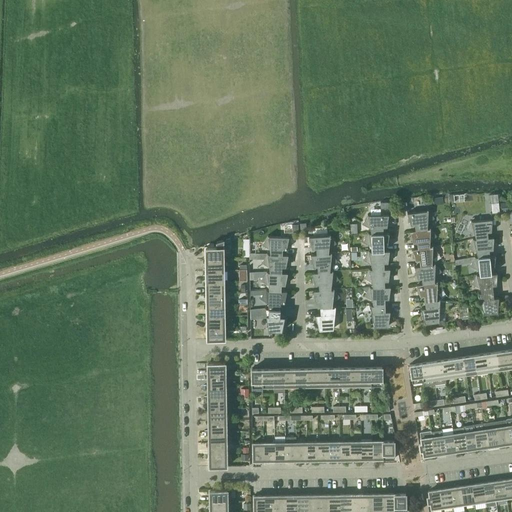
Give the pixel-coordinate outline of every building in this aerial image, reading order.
[(414,224),(415,230),(427,228),(427,223),(434,217),(428,210),(428,209),(427,209),(427,210),(407,213),(410,224),(414,224)] [(370,227),(371,233),(383,232),(383,226),(387,226),(388,214),(368,215),(368,213),(367,214),(363,223),(370,227)] [(474,233),(476,238),(488,237),(487,231),(491,231),(492,219),(472,221),(472,219),(471,220),(467,229),(474,233)] [(427,228),(415,230),(409,230),(413,242),(417,242),(417,248),(429,246),(430,240),(436,235),(430,227),(429,227),(429,228),(427,228)] [(389,232),(383,232),(371,233),(369,233),(369,231),(368,232),(363,241),(370,245),(371,251),(383,250),(383,244),(387,244),(389,232)] [(316,248),(316,254),(328,253),(329,247),(336,243),(330,234),(329,233),(329,235),(309,236),(312,248),(316,248)] [(269,248),(270,254),(282,254),(282,248),(286,248),(289,236),(269,236),(269,235),(268,235),(262,244),(269,248)] [(494,237),(488,237),(476,238),(474,239),(473,237),(472,238),(473,238),(468,247),(476,251),(477,256),(489,255),(489,249),(493,249),(494,237)] [(205,247),(205,259),(223,258),(223,240),(216,242),(216,247),(205,247)] [(429,246),(417,248),(412,248),(415,260),(419,260),(420,265),(432,264),(432,258),(439,253),(433,245),(431,245),(431,246),(429,246)] [(389,250),(383,250),(371,251),(369,251),(369,249),(368,250),(363,259),(371,263),(372,268),(384,268),(384,262),(388,262),(389,250)] [(317,266),(318,272),(330,271),(330,265),(337,260),(331,252),(332,252),(330,251),(330,253),(328,253),(316,254),(310,254),(313,266),(317,266)] [(268,253),(267,253),(258,253),(264,258),(262,262),(269,266),(270,272),(282,272),(282,266),(286,266),(288,254),(282,254),(270,254),(268,254),(268,253)] [(489,255),(477,256),(475,256),(475,255),(474,256),(470,265),(478,269),(479,274),(491,273),(491,267),(494,267),(495,255),(489,255)] [(205,259),(205,270),(223,270),(223,258),(205,259)] [(434,264),(432,264),(420,265),(414,266),(417,278),(421,277),(422,283),(434,282),(434,276),(441,271),(435,263),(435,262),(434,262),(434,264)] [(384,268),(372,268),(370,269),(370,267),(369,268),(364,277),(371,281),(372,287),(384,286),(384,280),(388,280),(390,268),(384,268)] [(330,271),(318,272),(312,272),(314,284),(318,284),(319,290),(331,289),(331,283),(338,278),(333,270),(332,269),(332,271),(330,271)] [(224,281),(223,270),(205,270),(206,281),(224,281)] [(267,271),(266,271),(256,271),(264,275),(261,280),(268,284),(269,290),(281,290),(281,284),(285,284),(287,272),(282,272),(270,272),(267,272),(267,271)] [(491,273),(479,274),(477,274),(477,273),(476,273),(476,274),(472,283),(479,287),(481,292),(493,291),(492,285),(496,285),(497,272),(491,273)] [(434,282),(422,283),(416,284),(420,296),(424,295),(424,301),(436,300),(437,294),(443,289),(437,281),(437,280),(436,280),(436,281),(434,282)] [(206,281),(206,293),(224,293),(224,281),(206,281)] [(390,286),(384,286),(372,287),(370,287),(370,285),(369,286),(364,295),(372,299),(373,305),(385,304),(385,298),(389,298),(390,286)] [(333,289),(331,289),(319,290),(313,290),(316,302),(320,302),(320,308),(332,307),(333,301),(340,296),(334,288),(333,287),(333,289)] [(281,290),(269,290),(267,290),(267,288),(266,289),(265,290),(263,294),(260,298),(267,302),(268,308),(280,308),(280,302),(284,302),(287,290),(281,290)] [(494,297),(493,291),(481,292),(479,292),(478,291),(477,291),(484,314),(497,312),(498,297),(494,297)] [(224,304),(224,293),(206,293),(206,304),(224,304)] [(438,299),(436,300),(424,301),(425,308),(421,308),(425,323),(439,321),(440,298),(439,298),(438,299)] [(385,311),(385,304),(373,305),(371,305),(370,303),(369,304),(370,304),(371,309),(374,326),(388,326),(390,311),(385,311)] [(206,304),(206,316),(224,315),(224,304),(206,304)] [(334,307),(332,307),(320,308),(320,314),(316,314),(319,329),(333,328),(335,305),(334,305),(334,307)] [(460,306),(461,320),(468,319),(467,305),(460,306)] [(280,315),(280,308),(268,308),(266,308),(266,306),(265,307),(268,329),(282,330),(285,315),(280,315)] [(206,316),(206,327),(224,327),(224,315),(206,316)] [(225,339),(224,327),(206,327),(207,339),(225,339)] [(506,349),(495,351),(498,369),(509,367),(506,349)] [(487,370),(498,369),(495,351),(485,352),(487,370)] [(485,352),(474,354),(477,372),(487,370),(485,352)] [(474,354),(463,356),(466,373),(477,372),(474,354)] [(463,356),(453,357),(455,375),(466,373),(463,356)] [(444,377),(455,375),(453,357),(442,359),(444,377)] [(442,359),(431,360),(434,378),(444,377),(442,359)] [(423,380),(434,378),(431,360),(420,362),(423,380)] [(225,362),(207,362),(207,374),(225,374),(225,362)] [(412,381),(423,380),(420,362),(409,364),(412,381)] [(349,385),(360,384),(360,366),(349,367),(349,385)] [(371,366),(360,366),(360,384),(371,384),(371,366)] [(382,366),(371,366),(371,384),(382,384),(382,366)] [(295,367),(284,368),(284,386),(295,386),(295,367)] [(306,367),(295,367),(295,386),(306,385),(306,367)] [(316,367),(306,367),(306,385),(317,385),(316,367)] [(317,385),(328,385),(327,367),(316,367),(317,385)] [(338,367),(327,367),(328,385),(338,385),(338,367)] [(349,367),(338,367),(338,385),(349,385),(349,367)] [(251,386),(263,386),(262,368),(251,368),(251,386)] [(273,368),(262,368),(263,386),(273,386),(273,368)] [(273,386),(284,386),(284,368),(273,368),(273,386)] [(225,385),(225,374),(207,374),(207,385),(225,385)] [(207,385),(208,397),(226,397),(225,385),(207,385)] [(226,408),(226,397),(208,397),(208,408),(226,408)] [(208,420),(226,419),(226,408),(208,408),(208,420)] [(208,420),(208,431),(226,431),(226,419),(208,420)] [(495,421),(498,444),(509,443),(506,419),(495,421)] [(488,446),(498,444),(495,421),(484,422),(485,428),(488,446)] [(456,451),(466,449),(464,431),(463,427),(453,428),(453,433),(456,451)] [(477,447),(488,446),(485,428),(474,430),(477,447)] [(423,456),(434,454),(431,436),(431,431),(430,430),(419,432),(423,456)] [(445,452),(442,434),(441,430),(431,431),(431,436),(434,454),(445,452)] [(466,449),(477,447),(474,430),(464,431),(466,449)] [(208,431),(208,443),(226,442),(226,431),(208,431)] [(445,452),(456,451),(453,433),(442,434),(445,452)] [(361,440),(350,441),(350,459),(361,458),(361,440)] [(372,440),(361,440),(361,458),(372,458),(372,440)] [(383,440),(372,440),(372,458),(383,458),(383,440)] [(394,440),(383,440),(383,458),(394,458),(394,440)] [(296,441),(285,442),(285,460),(296,459),(296,441)] [(307,441),(296,441),(296,459),(307,459),(307,441)] [(318,441),(307,441),(307,459),(318,459),(318,441)] [(328,441),(318,441),(318,459),(329,459),(328,441)] [(339,441),(328,441),(329,459),(340,459),(339,441)] [(350,441),(339,441),(340,459),(350,459),(350,441)] [(226,454),(226,442),(208,443),(208,454),(226,454)] [(264,460),(263,442),(252,442),(253,465),(261,465),(261,460),(264,460)] [(275,460),(274,442),(263,442),(264,460),(275,460)] [(275,460),(285,460),(285,442),(274,442),(275,460)] [(227,466),(226,454),(208,454),(209,466),(227,466)] [(496,498),(506,497),(504,479),(493,480),(496,498)] [(493,480),(482,482),(485,500),(496,498),(493,480)] [(482,482),(471,484),(474,501),(485,500),(482,482)] [(471,484),(461,485),(463,503),(474,501),(471,484)] [(453,505),(463,503),(461,485),(450,487),(453,505)] [(442,506),(453,505),(450,487),(439,488),(442,506)] [(431,508),(442,506),(439,488),(428,490),(431,508)] [(227,489),(209,489),(209,501),(227,501),(227,489)] [(362,493),(351,494),(351,511),(362,511),(362,493)] [(373,493),(362,493),(362,511),(373,511),(373,493)] [(383,493),(373,493),(373,511),(384,511),(383,493)] [(394,493),(383,493),(384,511),(395,511),(394,493)] [(406,493),(394,493),(395,511),(406,511),(406,493)] [(297,511),(297,494),(286,495),(286,511),(297,511)] [(297,494),(297,511),(307,511),(308,494),(297,494)] [(318,511),(319,494),(308,494),(307,511),(318,511)] [(329,494),(319,494),(318,511),(321,511),(330,511),(329,494)] [(340,494),(329,494),(330,511),(340,511),(340,494)] [(351,494),(340,494),(340,511),(351,511),(351,494)] [(253,495),(253,511),(264,511),(264,495),(253,495)] [(264,495),(264,511),(275,511),(275,495),(264,495)] [(275,511),(286,511),(286,495),(275,495),(275,511)] [(209,501),(209,511),(227,511),(227,501),(209,501)]
